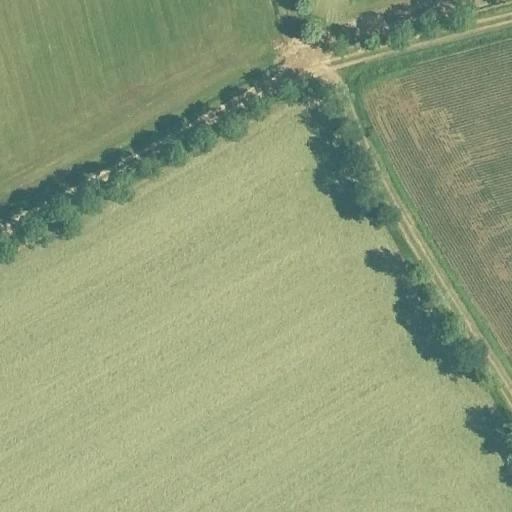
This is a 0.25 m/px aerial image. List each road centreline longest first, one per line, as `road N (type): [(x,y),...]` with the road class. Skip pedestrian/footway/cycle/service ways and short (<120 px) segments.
road 1 (track): [(325,67),(402,222),(511,404)]
road 2 (track): [(0,233),(267,85),(325,67)]
road 3 (track): [(325,67),(511,17)]
